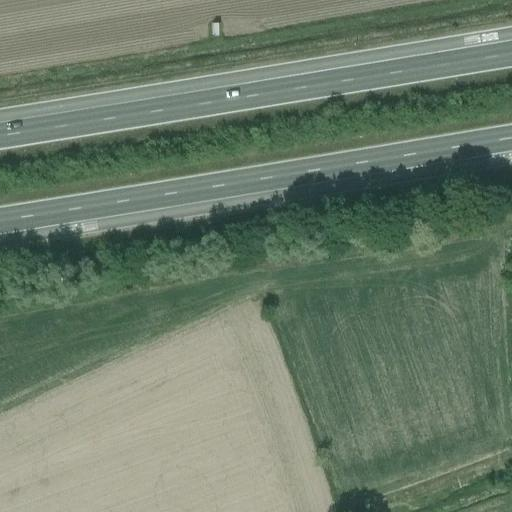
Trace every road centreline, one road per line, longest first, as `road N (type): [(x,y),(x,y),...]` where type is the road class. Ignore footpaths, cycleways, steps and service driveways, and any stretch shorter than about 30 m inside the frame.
road 1 (primary): [(511,53),(0,136)]
road 2 (primary): [(0,220),(511,139)]
road 3 (track): [(238,272),(511,224)]
